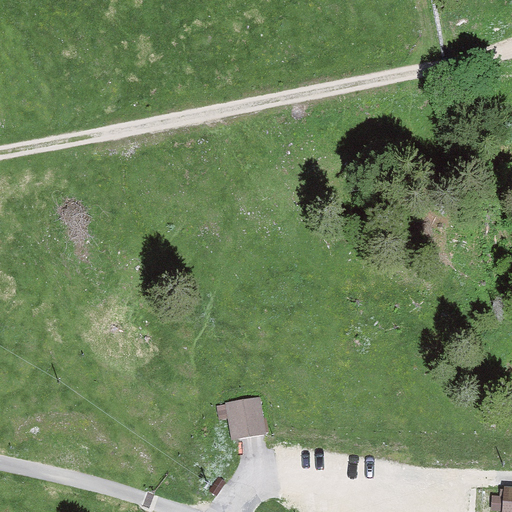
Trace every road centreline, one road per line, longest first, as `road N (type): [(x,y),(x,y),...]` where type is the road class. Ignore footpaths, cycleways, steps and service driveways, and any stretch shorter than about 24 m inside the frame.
road 1 (track): [(0,153),(511,56)]
road 2 (track): [(148,500),(0,462)]
